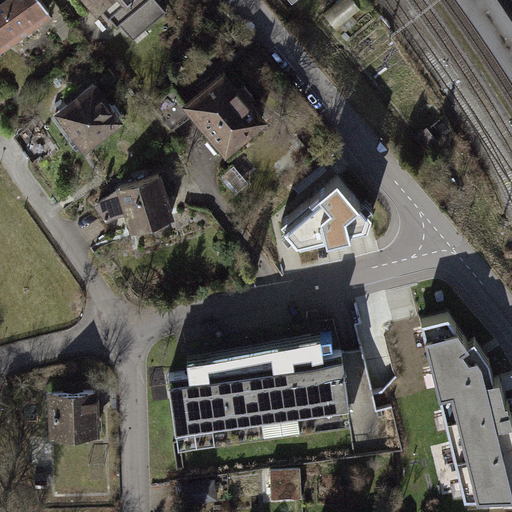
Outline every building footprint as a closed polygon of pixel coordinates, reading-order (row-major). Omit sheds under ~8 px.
[(25,0),(0,0),(0,53),(42,23),(25,0)] [(147,0),(91,0),(98,8),(101,5),(119,25),(147,0)] [(462,0),(471,11),(493,43),(511,73),(511,21),(497,0),(462,0)] [(261,118),(223,75),(189,104),(228,147),(261,118)] [(112,128),(85,91),(54,114),(81,151),(112,128)] [(365,206),(333,168),(274,217),(296,243),(360,228),(365,206)] [(172,216),(159,172),(122,184),(135,227),(172,216)] [(449,310),(423,317),(466,493),(511,491),(511,418),(500,374),(494,375),(490,356),(475,334),(468,339),(449,310)] [(341,351),(349,406),(358,447),(400,443),(394,404),(376,406),(362,348),(341,351)] [(349,406),(341,351),(171,374),(180,426),(349,406)] [(95,389),(52,390),(53,434),(96,433),(95,389)] [(300,469),(271,470),(272,501),(302,500),(300,469)] [(215,480),(177,486),(179,508),(218,503),(215,480)]
